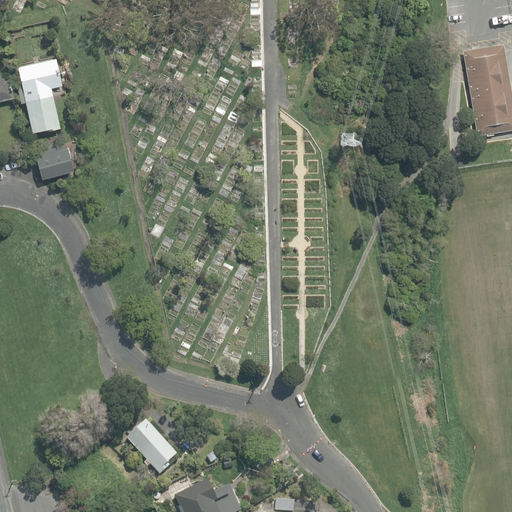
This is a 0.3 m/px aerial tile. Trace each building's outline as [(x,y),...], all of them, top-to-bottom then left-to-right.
[(511,85),(505,43),(466,49),(477,134),(511,128),(511,85)] [(44,131),(60,128),(51,88),(62,86),(56,58),(17,67),(21,82),(16,83),(21,103),(25,102),(32,132),(44,130),(44,131)] [(0,100),(13,98),(9,79),(6,79),(4,72),(0,72),(0,100)] [(66,148),(65,144),(34,152),(41,179),(73,170),(67,148),(66,148)] [(178,454),(147,420),(125,440),(161,474),(178,454)] [(221,498),(211,481),(176,495),(181,511),(219,511),(215,500),(221,498)] [(290,498),(270,497),(270,510),(290,510),(290,498)]
